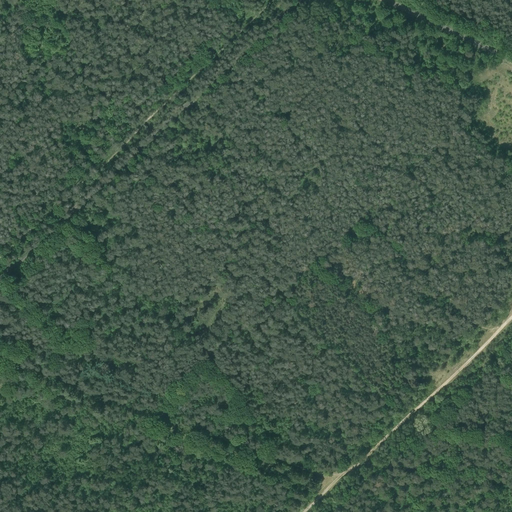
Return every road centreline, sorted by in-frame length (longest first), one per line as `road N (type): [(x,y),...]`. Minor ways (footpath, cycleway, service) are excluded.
road 1 (track): [(0,277),(297,0)]
road 2 (track): [(488,341),(229,65)]
road 3 (track): [(342,485),(0,354)]
road 4 (track): [(511,318),(366,461)]
road 5 (track): [(511,487),(366,461)]
road 6 (unclassified): [(511,59),(384,0)]
